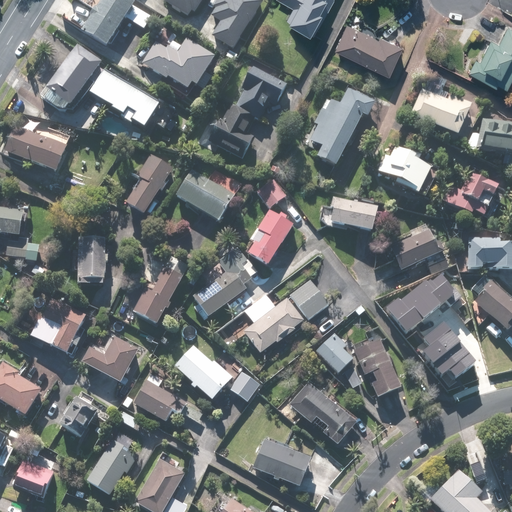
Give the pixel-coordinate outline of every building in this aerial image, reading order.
[(105,52),(134,6),(124,0),(102,0),(80,36),(105,52)] [(190,14),(194,16),(204,0),(164,0),(162,3),(187,20),(190,14)] [(230,0),(217,0),(212,9),(214,11),(209,18),(220,25),(211,39),(231,53),(263,4),(256,0),(230,0)] [(275,0),(292,9),(285,22),(291,25),(290,26),(312,38),(333,0),(275,0)] [(333,51),(387,77),(401,48),(378,37),(377,40),(345,25),(333,51)] [(511,30),(506,27),(497,44),(490,40),(478,62),(474,60),(466,74),(494,88),(495,86),(504,90),(511,75),(511,30)] [(140,69),(165,85),(166,83),(186,95),(190,89),(194,92),(213,62),(185,44),(176,58),(166,52),(165,54),(154,47),(140,69)] [(77,49),(44,93),(69,111),(101,67),(77,49)] [(243,93),(234,109),(230,107),(221,124),(219,123),(207,144),(241,163),(253,141),(248,138),(256,123),(258,125),(268,107),(274,110),(286,88),(253,69),(240,92),(243,93)] [(159,109),(103,73),(88,96),(111,111),(109,113),(122,121),(126,114),(134,119),(129,126),(143,134),(159,109)] [(446,103),(421,91),(408,119),(456,140),(470,109),(447,99),(446,103)] [(313,126),(317,128),(308,145),(320,152),(315,163),(333,172),(361,121),(365,123),(373,108),(346,94),(338,108),(326,102),(313,126)] [(511,128),(481,121),(474,152),(511,160),(511,128)] [(14,128),(2,154),(55,178),(67,152),(14,128)] [(377,174),(395,184),(393,187),(416,199),(429,173),(412,164),(413,161),(394,151),(389,160),(385,158),(377,174)] [(136,180),(140,183),(124,208),(142,220),(173,172),(165,167),(150,157),(136,180)] [(190,174),(174,200),(218,227),(234,200),(190,174)] [(465,183),(459,193),(449,187),(441,203),(454,210),(469,219),(471,215),(482,220),(485,214),(475,208),(480,198),(490,203),(495,193),(470,180),(468,185),(465,183)] [(256,194),(268,212),(286,199),(273,182),(256,194)] [(326,225),(369,237),(376,212),(333,200),(326,225)] [(0,211),(0,238),(18,241),(23,215),(0,211)] [(266,270),(292,228),(267,213),(242,255),(266,270)] [(438,245),(433,246),(427,232),(388,249),(394,263),(399,274),(424,264),(429,277),(447,269),(442,256),(438,245)] [(511,273),(511,247),(498,247),(498,242),(467,240),(465,272),(480,272),(480,268),(484,268),(484,273),(511,273)] [(105,242),(77,241),(76,289),(101,289),(102,284),(103,284),(104,277),(105,277),(105,266),(107,266),(108,259),(104,259),(105,242)] [(38,249),(7,243),(5,259),(25,262),(25,264),(35,266),(38,249)] [(237,250),(226,258),(221,261),(216,265),(224,275),(191,300),(207,321),(246,292),(242,288),(251,282),(241,268),(247,263),(237,250)] [(151,296),(144,293),(132,316),(145,323),(155,329),(182,280),(165,270),(164,271),(162,270),(156,283),(158,284),(151,296)] [(328,308),(309,282),(288,298),(307,323),(328,308)] [(471,303),(504,336),(511,328),(511,305),(490,284),(471,303)] [(429,323),(412,300),(391,316),(426,361),(454,339),(436,317),(429,323)] [(285,301),(242,334),(259,357),(275,345),(276,346),(294,333),(293,331),(303,323),(285,301)] [(85,319),(71,312),(51,302),(38,326),(55,335),(47,350),(65,359),(85,319)] [(334,335),(314,354),(336,378),(352,363),(342,352),(346,348),(334,335)] [(113,341),(103,360),(88,352),(80,367),(119,388),(122,383),(126,375),(127,373),(137,354),(113,341)] [(352,352),(363,379),(366,378),(376,402),(399,393),(379,342),(355,351),(352,352)] [(173,369),(211,404),(232,381),(213,363),(211,365),(192,348),(173,369)] [(1,366),(0,367),(0,405),(24,421),(41,395),(17,380),(19,377),(1,366)] [(247,405),(259,387),(240,374),(228,392),(247,405)] [(186,406),(146,383),(138,396),(139,397),(133,408),(164,425),(170,414),(178,419),(186,406)] [(335,450),(355,428),(307,385),(287,407),(335,450)] [(76,401),(75,401),(58,429),(80,442),(97,414),(89,409),(94,401),(81,393),(76,401)] [(124,412),(118,421),(133,432),(140,423),(124,412)] [(144,428),(133,445),(144,451),(139,458),(147,463),(162,440),(144,428)] [(111,442),(85,485),(109,499),(123,475),(126,477),(138,458),(111,442)] [(310,462),(263,442),(250,471),(273,480),(272,483),(277,485),(278,483),(298,491),(310,462)] [(22,462),(11,490),(43,502),(54,474),(22,462)] [(159,462),(133,506),(142,511),(164,511),(185,477),(159,462)] [(456,471),(427,500),(439,511),(484,511),(474,501),(480,495),(456,471)] [(248,511),(232,500),(222,511),(248,511)]
